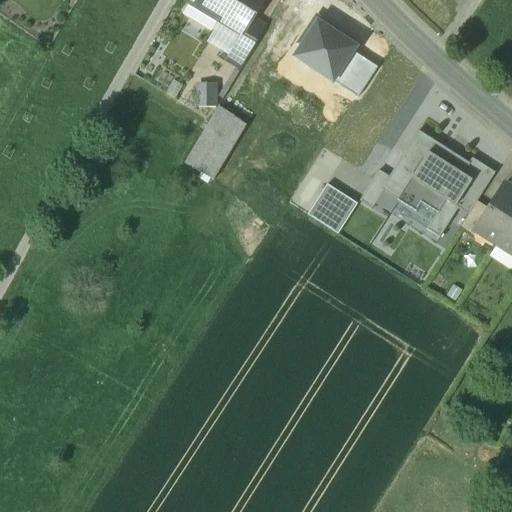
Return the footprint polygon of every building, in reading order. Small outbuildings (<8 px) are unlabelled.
[(229,55),(251,20),(262,0),(191,0),(184,11),(214,29),(206,41),(229,55)] [(335,89),(337,86),(359,53),(363,48),(319,19),(291,60),(335,89)] [(265,28),(251,20),(229,55),(226,60),(240,69),(265,28)] [(337,86),(357,99),(379,66),(359,53),(337,86)] [(198,90),(197,108),(215,108),(215,90),(198,90)] [(243,124),(216,109),(184,164),(210,180),(243,124)] [(469,165),(417,132),(388,179),(380,191),(382,193),(415,213),(420,205),(437,216),(445,203),(454,208),(471,182),(462,176),(469,165)] [(457,210),(467,217),(476,203),(494,174),(472,160),(469,165),(462,176),(471,182),(454,208),(457,210)] [(378,172),(359,202),(372,210),(382,193),(380,191),(388,179),(378,172)] [(306,217),(338,236),(358,202),(326,183),(306,217)] [(511,220),(511,192),(502,186),(487,210),(474,230),(476,231),(497,244),(511,220)] [(454,208),(445,203),(437,216),(427,231),(439,239),(457,210),(454,208)] [(467,217),(460,228),(472,236),(476,231),(474,230),(487,210),(476,203),(467,217)] [(511,220),(497,244),(511,254),(511,220)]
